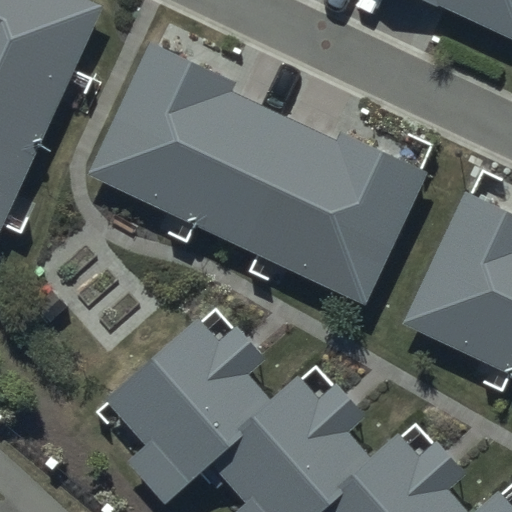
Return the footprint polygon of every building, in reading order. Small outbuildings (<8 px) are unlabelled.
[(85,0),(0,0),(0,232),(100,6),(85,0)] [(511,0),(425,0),(511,40),(511,0)] [(147,46),(89,173),(361,303),(422,175),(147,46)] [(511,219),(461,196),(402,325),(511,377),(511,219)] [(195,328),(105,407),(139,445),(118,465),(160,511),(170,511),(215,473),(241,502),(229,511),(511,511),(511,507),(497,492),(474,511),(463,511),(445,491),(466,472),(435,437),(417,453),(396,430),(372,452),(355,433),(371,419),(333,376),(313,394),(298,377),(268,405),(240,374),(256,360),(235,336),(217,353),(195,328)]
